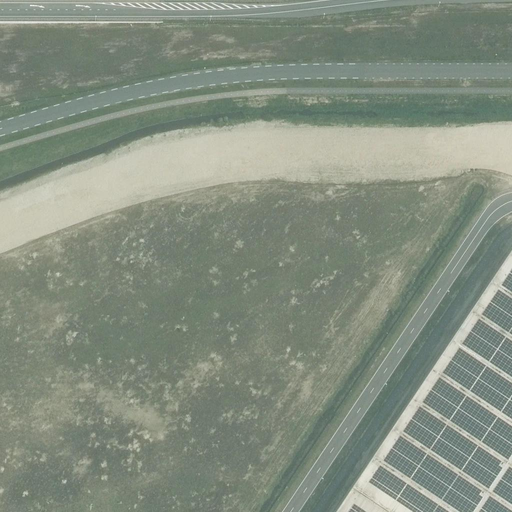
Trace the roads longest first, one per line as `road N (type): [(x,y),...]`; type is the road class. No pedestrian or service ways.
road 1 (tertiary): [(0,128),(180,82),(267,71),(511,71)]
road 2 (unclassified): [(291,511),(472,241),(511,203)]
road 3 (trunk): [(0,13),(213,13),(361,0)]
